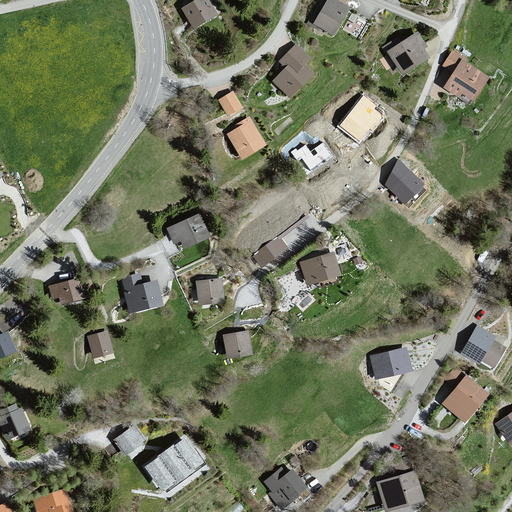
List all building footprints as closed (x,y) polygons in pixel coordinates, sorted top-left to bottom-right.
[(218,15),(209,0),(194,0),(181,7),(193,28),(218,15)] [(351,7),(338,0),(319,0),(306,24),(315,29),(317,26),(334,36),(351,7)] [(428,47),(418,31),(402,41),(399,36),(382,47),(392,63),(394,61),(402,75),(431,56),(425,48),(428,47)] [(311,57),(296,42),(278,61),(282,65),(279,68),(282,70),(272,80),(290,97),(314,72),(305,63),(311,57)] [(468,59),(453,48),(441,65),(451,72),(442,86),(471,104),(489,76),(466,62),(468,59)] [(233,90),(218,99),(228,116),(243,106),(233,90)] [(364,92),(337,126),(361,144),(388,110),(364,92)] [(268,145),(250,115),(233,125),(235,128),(226,134),(242,160),(268,145)] [(302,157),(311,170),(332,155),(322,142),(310,151),(305,143),(292,152),(298,160),(302,157)] [(385,184),(405,204),(425,184),(398,159),(385,184)] [(199,213),(167,227),(174,243),(180,240),(183,248),(210,236),(199,213)] [(279,236),(253,256),(261,268),(288,248),(279,236)] [(334,250),(299,261),(306,285),(341,274),(334,250)] [(143,282),(141,272),(121,277),(129,312),(164,304),(158,279),(143,282)] [(86,297),(80,277),(48,286),(52,299),(59,296),(61,304),(86,297)] [(222,277),(195,280),(198,304),(225,301),(222,277)] [(497,335),(477,324),(461,353),(478,363),(480,360),(494,368),(506,345),(494,339),(497,335)] [(107,329),(86,335),(93,358),(114,352),(107,329)] [(249,329),(221,334),(226,358),(253,353),(249,329)] [(0,357),(17,350),(8,330),(0,333),(0,357)] [(406,347),(369,356),(375,379),(378,379),(380,385),(393,394),(405,373),(413,371),(406,347)] [(489,392),(455,365),(444,378),(454,387),(441,403),(465,422),(489,392)] [(0,407),(0,413),(20,405),(18,400),(0,407)] [(31,429),(21,407),(0,416),(0,425),(7,440),(31,429)] [(511,438),(511,410),(494,424),(507,442),(511,438)] [(134,424),(115,438),(126,454),(145,439),(134,424)] [(202,459),(186,436),(146,464),(163,487),(202,459)] [(424,498),(414,468),(413,469),(408,455),(392,460),(397,474),(375,481),(384,511),(424,498)] [(307,485),(292,468),(286,473),(280,466),(262,481),(270,491),(268,493),(280,508),(307,485)] [(74,511),(66,486),(31,497),(35,511),(74,511)] [(13,511),(7,501),(0,504),(0,511),(13,511)]
